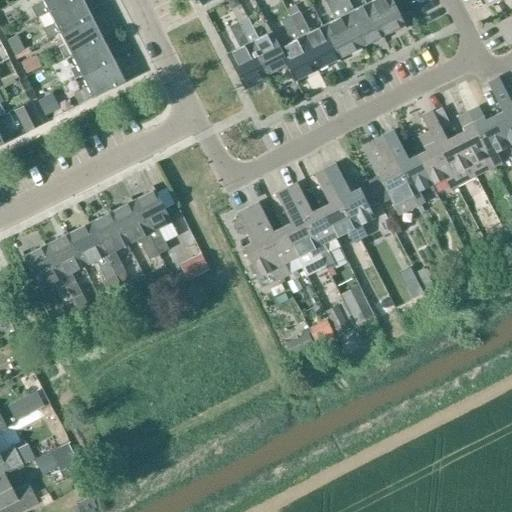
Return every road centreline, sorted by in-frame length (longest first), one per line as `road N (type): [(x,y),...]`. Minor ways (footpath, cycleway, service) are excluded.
road 1 (residential): [(196,122),(231,182),(474,55),(445,0)]
road 2 (residential): [(196,122),(0,217)]
road 3 (residential): [(131,0),(196,122)]
